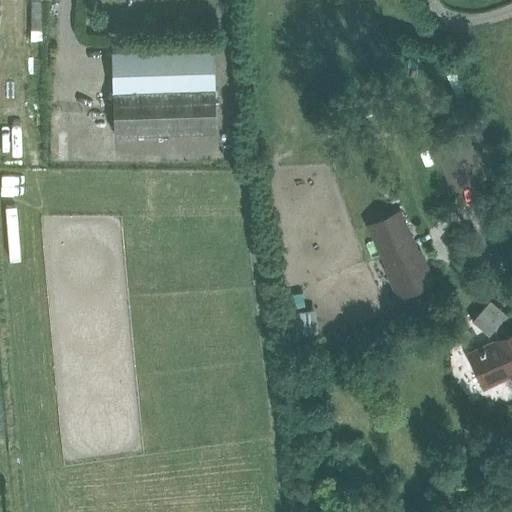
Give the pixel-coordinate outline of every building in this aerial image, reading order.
[(114,48),(116,132),(218,129),(216,45),(114,48)] [(462,112),(472,108),(453,64),(443,68),(462,112)] [(491,171),(502,166),(485,126),(473,131),(491,171)] [(451,192),(486,176),(465,129),(431,144),(451,192)] [(400,209),(366,224),(384,265),(382,265),(397,300),(436,283),(421,248),(418,249),(400,209)] [(485,386),(486,385),(485,383),(510,371),(511,375),(511,334),(509,335),(502,319),(508,312),(491,298),(473,319),(489,333),(494,327),(500,339),(470,353),(469,351),(468,351),(485,386)] [(291,312),(294,335),(319,333),(316,309),(291,312)]
